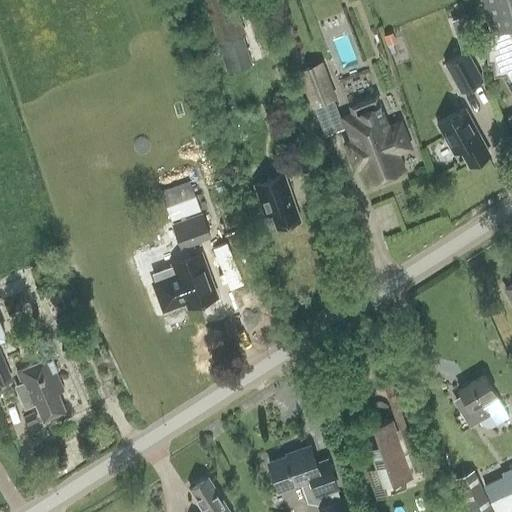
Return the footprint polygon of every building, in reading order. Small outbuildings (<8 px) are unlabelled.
[(205,0),(229,69),(255,61),(234,0),(205,0)] [(511,0),(479,0),(490,31),(484,32),(483,47),(488,47),(488,61),(495,61),(496,76),(504,75),(511,89),(511,115),(508,118),(511,124),(511,0)] [(460,44),(475,43),(472,14),(458,16),(460,44)] [(386,45),(394,42),(391,33),(387,34),(383,36),(386,45)] [(484,80),(468,51),(445,63),(461,93),(484,80)] [(301,72),(314,108),(334,100),(322,64),(301,72)] [(396,152),(409,147),(400,123),(387,128),(380,110),(382,109),(380,105),(379,106),(375,98),(353,106),(356,113),(345,117),(354,140),(347,143),(356,166),(363,164),(370,181),(403,168),(396,152)] [(482,138),(465,107),(438,123),(447,141),(454,137),(470,165),(490,154),(481,139),(482,138)] [(301,219),(285,174),(255,184),(266,214),(272,212),(277,227),(301,219)] [(201,210),(192,184),(163,194),(172,221),(201,210)] [(182,247),(211,236),(202,214),(174,225),(182,247)] [(226,260),(237,256),(231,242),(220,247),(226,260)] [(189,306),(217,296),(201,253),(173,263),(174,266),(151,274),(157,290),(164,309),(187,300),(189,306)] [(0,384),(13,379),(0,348),(0,339),(8,336),(0,316),(0,384)] [(88,349),(101,344),(97,333),(84,339),(88,349)] [(50,357),(17,371),(23,384),(18,386),(26,406),(36,402),(44,421),(66,411),(58,392),(64,390),(50,357)] [(509,416),(495,393),(484,375),(460,390),(463,395),(454,400),(471,427),(480,421),(482,424),(487,427),(492,427),(509,416)] [(39,421),(35,411),(24,416),(27,425),(39,421)] [(409,464),(419,461),(405,423),(396,426),(393,417),(373,424),(380,442),(370,446),(374,456),(383,452),(393,481),(413,474),(409,464)] [(317,494),(338,487),(328,460),(317,464),(311,446),(296,451),(296,452),(270,462),(279,489),(312,478),(317,494)] [(504,477),(482,487),(493,511),(501,511),(511,507),(511,469),(503,473),(504,477)] [(471,511),(493,511),(482,487),(476,474),(458,483),(471,511)] [(200,502),(197,504),(202,511),(231,511),(208,476),(190,487),(200,502)] [(352,511),(347,495),(318,505),(319,511),(352,511)]
